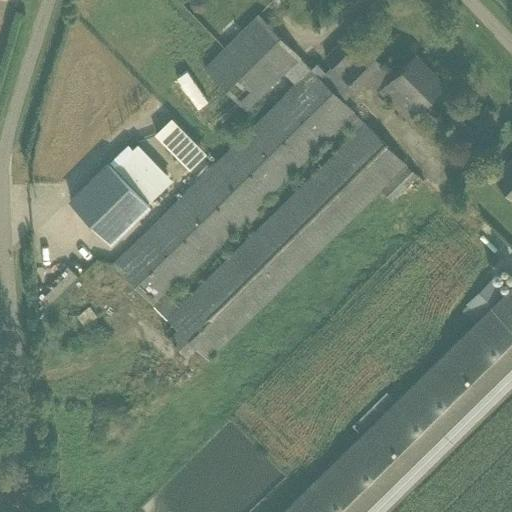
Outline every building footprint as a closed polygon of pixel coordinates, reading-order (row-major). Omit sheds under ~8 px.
[(313,67),(300,54),(284,70),(296,82),(127,250),(113,264),(153,304),(152,305),(165,320),(167,318),(172,322),(163,331),(168,336),(188,355),(201,368),(209,359),(382,190),(390,197),(417,174),(353,108),(344,99),(355,87),(356,88),(366,78),(380,64),(349,32),(325,56),(332,63),(324,71),(316,63),(313,67)] [(412,56),(398,70),(379,89),(408,118),(443,83),(432,72),(429,74),(412,56)] [(188,70),(177,77),(197,107),(208,100),(188,70)] [(170,118),(153,135),(189,170),(206,154),(170,118)] [(127,144),(108,161),(149,204),(172,181),(137,144),(132,149),(127,144)] [(511,159),(492,178),(511,199),(511,159)] [(149,204),(108,161),(69,199),(111,242),(149,204)] [(492,279),(461,309),(472,319),(475,322),(505,292),(492,279)] [(379,511),(511,381),(511,285),(505,292),(475,322),(281,511),(379,511)] [(386,391),(351,424),(358,431),(392,397),(386,391)]
